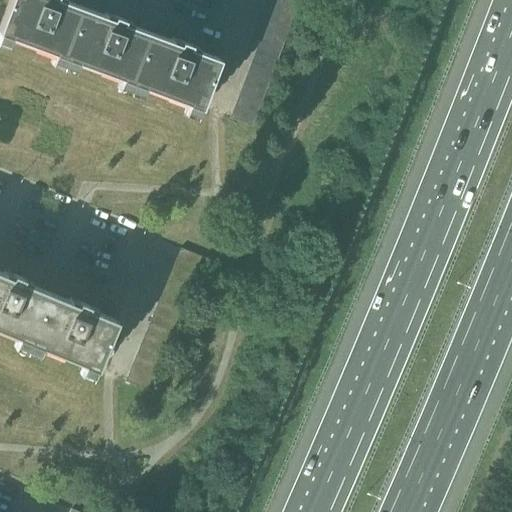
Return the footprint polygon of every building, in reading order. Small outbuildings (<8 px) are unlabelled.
[(8,0),(0,22),(0,32),(64,57),(83,8),(62,0),(8,0)] [(290,0),(274,0),(272,6),(295,15),(299,3),(290,0)] [(272,6),(268,17),(291,26),(295,15),(272,6)] [(83,8),(64,57),(132,82),(150,33),(121,22),(122,19),(113,15),(112,19),(83,8)] [(268,17),(264,28),(286,37),(291,26),(268,17)] [(264,28),(260,40),(282,48),(286,37),(264,28)] [(150,33),(132,82),(199,108),(218,58),(188,47),(189,44),(180,40),(179,44),(150,33)] [(260,40),(255,51),(278,59),(282,48),(260,40)] [(255,51),(251,62),(274,71),(278,59),(255,51)] [(251,62),(247,73),(269,82),(274,71),(251,62)] [(247,73),(243,85),(265,93),(269,82),(247,73)] [(243,85),(238,96),(261,104),(265,93),(243,85)] [(238,96),(234,107),(257,116),(261,104),(238,96)] [(253,126),(257,116),(234,107),(230,118),(253,126)] [(202,257),(180,248),(176,259),(198,268),(202,257)] [(198,268),(176,259),(171,270),(193,279),(198,268)] [(193,279),(171,270),(167,281),(189,290),(193,279)] [(0,272),(0,328),(29,340),(49,292),(21,281),(22,277),(13,273),(11,277),(0,272)] [(189,290),(167,281),(162,292),(184,301),(189,290)] [(49,292),(29,340),(96,367),(96,368),(116,320),(86,308),(88,305),(79,301),(77,304),(49,292)] [(184,301),(162,292),(158,303),(180,312),(184,301)] [(153,314),(175,323),(180,312),(158,303),(153,314)] [(149,325),(171,334),(175,323),(153,314),(149,325)] [(144,336),(166,345),(171,334),(149,325),(144,336)] [(140,347),(162,356),(166,345),(144,336),(140,347)] [(162,356),(140,347),(135,358),(157,367),(162,356)] [(157,367),(135,358),(130,369),(152,378),(157,367)] [(152,378),(130,369),(126,380),(148,389),(152,378)]
